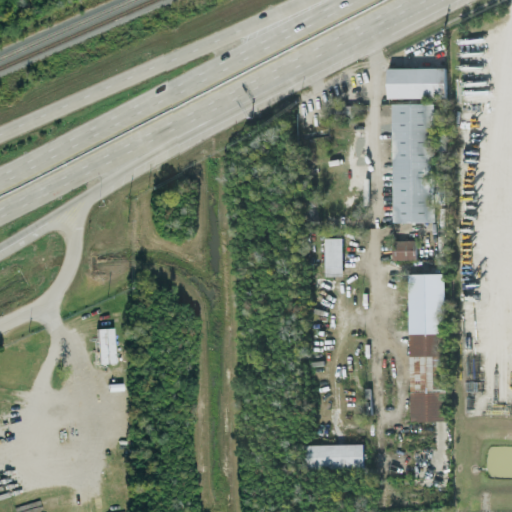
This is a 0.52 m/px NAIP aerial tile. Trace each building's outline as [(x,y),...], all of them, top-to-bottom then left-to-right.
[(443,66),(385,66),(385,97),(443,97),(443,66)] [(390,102),(391,221),(432,221),(432,102),(390,102)] [(342,236),(324,236),(324,274),(342,274),(342,236)] [(393,258),(416,258),(416,238),(392,239),(393,258)] [(440,272),(407,272),(408,418),(428,418),(428,389),(441,388),(440,272)] [(98,363),(114,362),(113,327),(97,327),(98,363)] [(364,442),(305,443),(306,467),(364,466),(364,442)]
